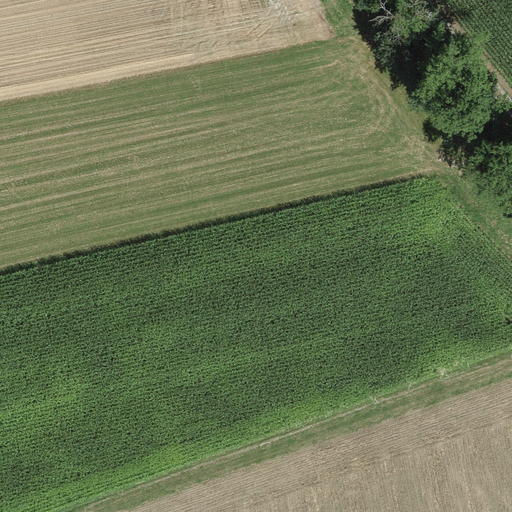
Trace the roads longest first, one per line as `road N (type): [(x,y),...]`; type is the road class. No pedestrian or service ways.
road 1 (track): [(111,511),(511,361)]
road 2 (track): [(437,0),(511,96)]
